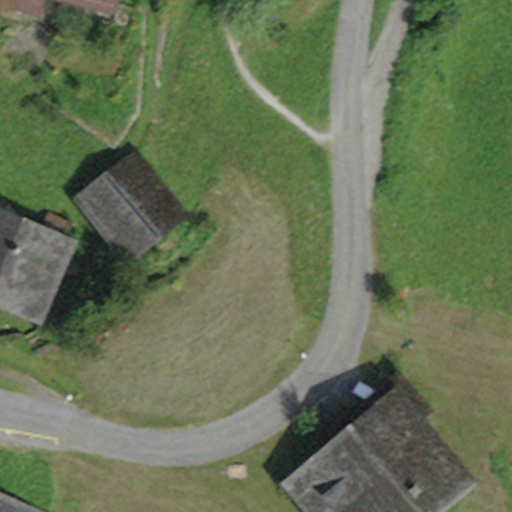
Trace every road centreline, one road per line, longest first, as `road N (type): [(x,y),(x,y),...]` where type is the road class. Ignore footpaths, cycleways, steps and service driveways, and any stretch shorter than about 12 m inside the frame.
road 1 (residential): [(0,411),(136,446),(202,445),(262,423),(315,372),(343,331),(350,158)]
road 2 (residential): [(406,0),(350,158)]
road 3 (residential): [(350,158),(357,0)]
